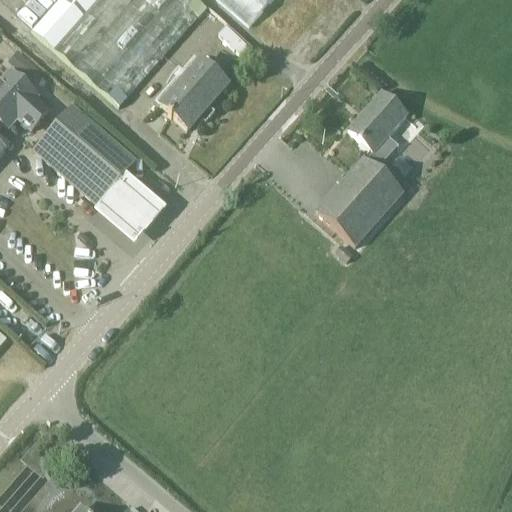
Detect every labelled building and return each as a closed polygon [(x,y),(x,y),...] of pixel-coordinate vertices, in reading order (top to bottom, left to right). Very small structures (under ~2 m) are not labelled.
[(192,0),(59,0),(30,33),(117,110),(205,11),(192,0)] [(215,0),(249,29),(274,0),(215,0)] [(158,108),(187,134),(227,89),(198,63),(158,108)] [(0,87),(0,126),(2,128),(6,131),(17,119),(21,123),(20,124),(31,134),(47,116),(32,103),(35,100),(10,77),(0,87)] [(387,141),(405,119),(379,96),(359,118),(362,120),(347,137),(371,157),(364,164),(361,162),(313,215),(354,251),(402,197),(375,173),(396,149),(387,141)] [(33,154),(97,210),(119,184),(106,172),(119,157),(68,113),(33,154)] [(119,184),(97,210),(93,214),(133,248),(165,210),(125,176),(119,184)] [(334,256),(346,266),(352,259),(340,249),(334,256)]
